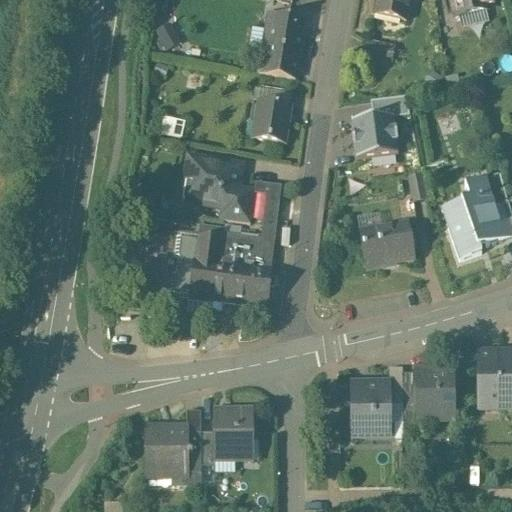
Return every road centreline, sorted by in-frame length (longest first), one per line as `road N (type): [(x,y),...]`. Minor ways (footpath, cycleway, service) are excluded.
road 1 (secondary): [(99,0),(29,410)]
road 2 (residential): [(291,357),(342,0)]
road 3 (residential): [(29,410),(291,357)]
road 4 (residential): [(291,357),(511,298)]
road 5 (residential): [(292,511),(291,357)]
